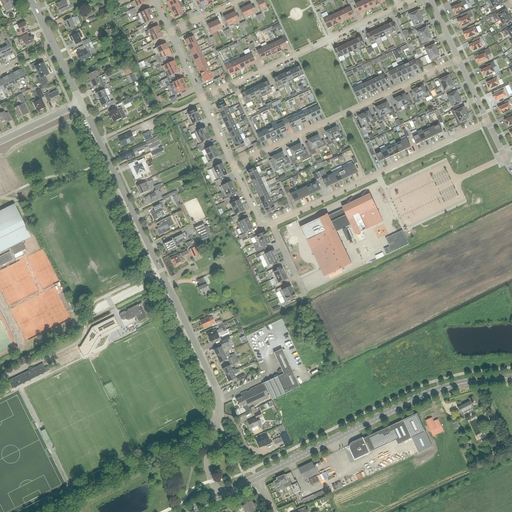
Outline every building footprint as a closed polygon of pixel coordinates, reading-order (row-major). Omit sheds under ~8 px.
[(60,0),(61,2),(55,4),(58,11),(68,7),(66,2),(69,0),(68,0),(60,0)] [(262,0),(260,0),(256,2),(260,10),(266,8),(262,0)] [(366,0),(361,2),(365,11),(370,8),(366,0)] [(366,0),(370,8),(375,6),(372,0),(366,0)] [(451,8),(453,12),(454,12),(455,14),(465,10),(464,6),(467,4),(464,0),(462,0),(458,2),(459,5),(451,8)] [(499,0),(497,0),(490,4),(491,7),(489,8),(492,13),(497,10),(496,8),(503,4),(501,0),(500,1),(499,0)] [(5,5),(3,6),(5,12),(5,13),(6,15),(9,14),(15,12),(13,9),(17,7),(14,1),(5,5)] [(365,11),(361,2),(356,5),(360,13),(365,11)] [(178,4),(169,7),(172,13),(180,9),(178,4)] [(245,7),(249,16),(255,13),(251,5),(245,7)] [(244,18),(249,16),(245,7),(240,10),(244,18)] [(345,10),(349,18),(354,16),(350,8),(345,10)] [(142,19),(151,14),(149,9),(140,13),(142,19)] [(180,9),(172,13),(174,18),(183,14),(180,9)] [(339,13),(343,21),(349,18),(345,10),(339,13)] [(412,21),(421,16),(418,11),(415,13),(414,10),(408,13),(412,21)] [(499,21),(500,20),(509,15),(506,10),(499,14),(498,11),(492,14),(495,19),(497,18),(499,21)] [(457,21),(459,25),(460,24),(461,27),(471,22),(470,18),(473,17),(470,11),(462,14),(464,18),(457,21)] [(229,15),(233,23),(238,21),(234,12),(229,15)] [(334,15),(338,23),(343,21),(339,13),(334,15)] [(151,14),(142,19),(145,24),(154,20),(151,14)] [(228,26),(233,23),(229,15),(224,18),(228,26)] [(329,17),(333,26),(338,23),(334,15),(329,17)] [(511,20),(511,19),(509,15),(500,20),(502,23),(499,25),(502,30),(507,27),(505,24),(511,20)] [(65,24),(68,30),(74,27),(77,25),(74,18),(72,19),(71,16),(63,20),(65,24)] [(333,26),(329,17),(329,16),(323,18),(328,28),(333,26)] [(412,21),(416,29),(421,26),(420,23),(423,22),(421,16),(412,21)] [(213,23),(217,31),(222,29),(218,20),(213,23)] [(17,24),(13,26),(15,30),(16,30),(19,36),(26,33),(25,33),(24,31),(27,29),(25,23),(17,26),(17,24)] [(211,34),(217,31),(213,23),(207,25),(211,34)] [(392,36),(397,33),(392,23),(387,25),(392,36)] [(392,36),(387,25),(382,28),(386,36),(391,34),(392,36)] [(471,30),(463,34),(465,37),(466,37),(467,39),(473,36),(474,37),(477,35),(477,34),(479,33),(475,25),(469,27),(471,30)] [(149,36),(150,36),(160,31),(157,26),(148,31),(146,32),(145,34),(146,35),(146,36),(147,36),(148,37),(149,36)] [(420,38),(429,34),(426,28),(423,30),(422,27),(416,30),(420,38)] [(380,39),(386,36),(382,28),(377,30),(380,39)] [(511,37),(511,36),(511,28),(509,30),(507,28),(502,32),(505,37),(508,35),(510,38),(511,37)] [(81,42),(80,38),(82,37),(79,30),(68,35),(71,41),(73,41),(75,45),(81,42)] [(376,41),(380,39),(377,30),(371,33),(376,43),(377,43),(376,41)] [(162,37),(160,31),(150,36),(149,36),(151,42),(162,37)] [(371,33),(366,35),(371,46),(376,43),(371,33)] [(26,47),(34,43),(31,37),(28,38),(26,34),(18,38),(20,43),(23,41),(26,47)] [(420,38),(417,39),(421,47),(429,43),(428,40),(431,39),(429,34),(420,38)] [(187,46),(196,42),(193,36),(185,40),(187,46)] [(469,46),(471,50),(472,49),(473,51),(483,47),(481,43),(484,42),(482,37),(476,39),(477,42),(469,46)] [(360,51),(366,48),(361,38),(355,40),(360,51)] [(277,42),(281,50),(287,47),(283,39),(277,42)] [(7,46),(4,48),(8,56),(13,53),(7,40),(5,41),(7,46)] [(360,51),(355,40),(350,43),(354,51),(359,49),(360,51)] [(89,50),(91,49),(94,48),(91,42),(83,46),(78,48),(80,51),(76,52),(80,62),(92,56),(89,50)] [(196,42),(187,46),(190,51),(198,47),(196,42)] [(272,44),(276,52),(281,50),(277,42),(272,44)] [(349,53),(354,51),(350,43),(345,45),(349,53)] [(159,53),(168,49),(165,44),(156,48),(159,53)] [(267,47),(271,55),(276,52),(272,44),(267,47)] [(428,55),(437,50),(434,45),(431,47),(430,44),(424,47),(428,55)] [(344,56),(349,53),(345,45),(340,47),(344,56)] [(198,47),(190,51),(192,56),(201,52),(198,47)] [(266,57),(262,49),(262,47),(256,50),(261,60),(266,57)] [(262,49),(266,57),(271,55),(267,47),(262,49)] [(338,58),(344,56),(340,47),(334,50),(338,58)] [(168,49),(159,53),(157,54),(160,60),(170,55),(168,49)] [(483,54),(479,56),(475,58),(477,62),(478,62),(479,64),(489,60),(487,56),(491,54),(489,49),(482,52),(483,54)] [(439,56),(437,50),(428,55),(432,63),(437,60),(436,57),(439,56)] [(201,52),(192,56),(195,61),(203,57),(201,52)] [(245,55),(245,57),(249,65),(255,62),(250,53),(245,55)] [(203,57),(195,61),(197,66),(205,62),(208,61),(207,59),(204,61),(203,57)] [(249,65),(245,57),(240,59),(244,67),(249,65)] [(240,59),(235,61),(239,70),(244,67),(240,59)] [(408,61),(408,62),(413,71),(418,69),(413,59),(408,61)] [(35,69),(37,73),(46,69),(43,63),(38,65),(37,62),(38,62),(38,61),(30,65),(32,70),(35,69)] [(165,72),(167,71),(176,67),(174,61),(163,66),(165,72)] [(235,61),(230,64),(234,72),(239,70),(235,61)] [(205,62),(197,66),(199,72),(208,68),(205,62)] [(408,74),(413,71),(408,62),(403,65),(408,74)] [(487,68),(481,71),(483,75),(483,74),(485,77),(495,72),(493,68),(496,67),(493,62),(486,65),(487,68)] [(234,72),(230,64),(225,66),(229,75),(234,72)] [(129,65),(123,68),(127,76),(133,73),(129,65)] [(408,74),(403,65),(399,67),(403,76),(408,74)] [(303,75),(302,71),(299,66),(294,69),(298,77),(303,75)] [(398,66),(393,68),(398,78),(403,76),(399,67),(398,66)] [(87,75),(90,82),(98,78),(95,72),(97,71),(96,67),(90,70),(91,73),(87,75)] [(176,67),(167,71),(165,72),(167,77),(179,72),(176,67)] [(208,68),(199,72),(202,77),(210,73),(208,68)] [(393,81),(398,78),(393,68),(388,70),(388,71),(390,75),(393,81)] [(16,72),(20,80),(23,78),(25,83),(28,82),(21,69),(16,72)] [(49,75),(46,69),(37,73),(39,77),(36,78),(38,83),(40,83),(41,86),(47,83),(44,77),(49,75)] [(293,80),(298,77),(294,69),(289,71),(293,80)] [(288,82),(293,80),(289,71),(284,74),(288,82)] [(10,75),(17,88),(19,87),(17,82),(20,80),(16,72),(10,75)] [(212,72),(210,73),(202,77),(204,82),(214,77),(212,72)] [(278,76),(283,87),(284,87),(283,85),(288,82),(284,74),(278,76)] [(378,77),(378,78),(382,86),(387,83),(385,78),(383,74),(378,77)] [(498,74),(492,76),(494,80),(487,83),(489,89),(499,85),(498,81),(500,80),(498,74)] [(5,77),(9,85),(12,84),(15,89),(17,88),(10,75),(5,77)] [(451,81),(449,76),(445,78),(444,75),(437,79),(441,87),(443,86),(451,81)] [(278,76),(273,79),(278,89),(283,87),(278,76)] [(0,79),(0,81),(6,93),(8,92),(6,87),(9,85),(5,77),(0,79)] [(101,77),(98,78),(90,82),(93,87),(95,86),(97,90),(105,86),(106,85),(105,81),(103,82),(101,77)] [(373,80),(377,88),(382,86),(378,78),(373,80)] [(175,88),(184,84),(182,79),(173,83),(175,88)] [(373,80),(369,82),(368,82),(372,90),(377,88),(373,80)] [(367,93),(372,90),(368,82),(369,82),(368,81),(363,84),(363,85),(367,93)] [(451,81),(443,86),(446,94),(452,91),(450,88),(454,87),(451,81)] [(270,93),(272,92),(270,88),(267,82),(262,84),(267,95),(270,93)] [(184,84),(175,88),(178,94),(187,89),(184,84)] [(261,95),(266,93),(267,95),(262,84),(257,86),(261,95)] [(363,85),(359,87),(358,87),(362,95),(367,93),(363,85)] [(96,94),(99,100),(107,96),(104,90),(106,89),(105,86),(97,90),(98,93),(96,94)] [(255,97),(261,95),(257,86),(251,89),(255,97)] [(358,87),(359,87),(358,86),(353,88),(357,98),(362,95),(358,87)] [(421,86),(417,88),(422,97),(425,96),(427,101),(432,99),(428,91),(426,92),(423,86),(422,87),(421,86)] [(44,97),(40,88),(39,87),(33,88),(30,89),(32,93),(35,91),(39,99),(44,97)] [(509,95),(505,87),(499,89),(501,92),(493,96),(494,99),(495,99),(496,101),(509,95)] [(419,99),(422,97),(417,88),(413,90),(413,91),(412,91),(415,97),(412,98),(415,104),(420,101),(419,99)] [(246,91),(251,102),(250,100),(255,97),(251,89),(246,91)] [(57,91),(50,94),(48,92),(44,94),(48,103),(51,102),(52,104),(61,100),(57,91)] [(246,91),(241,94),(246,104),(251,102),(246,91)] [(446,94),(450,101),(459,97),(456,92),(453,94),(452,91),(446,94)] [(17,96),(21,105),(13,108),(14,109),(14,108),(18,118),(29,113),(25,104),(26,103),(21,94),(17,96)] [(403,94),(399,96),(404,106),(406,104),(408,107),(413,105),(410,99),(408,101),(405,95),(404,95),(403,94)] [(110,102),(107,96),(99,100),(101,106),(106,104),(107,107),(115,104),(113,100),(110,102)] [(175,96),(170,99),(172,105),(178,102),(175,96)] [(401,107),(404,106),(399,96),(395,98),(395,99),(394,100),(397,106),(394,107),(397,112),(402,110),(401,107)] [(461,103),(459,97),(450,101),(454,109),(459,107),(458,104),(461,103)] [(41,99),(33,103),(37,112),(46,108),(41,99)] [(130,103),(128,101),(128,99),(122,102),(125,108),(131,105),(130,103)] [(511,104),(510,100),(504,102),(506,105),(498,108),(501,114),(511,109),(509,106),(511,104)] [(385,103),(381,105),(386,115),(389,114),(390,116),(392,115),(395,114),(393,108),(390,110),(387,103),(386,104),(385,103)] [(227,109),(225,104),(217,108),(219,113),(227,109)] [(383,116),(386,115),(381,105),(377,107),(377,108),(376,108),(379,115),(376,116),(379,122),(384,119),(383,116)] [(317,117),(322,114),(318,106),(313,108),(317,117)] [(451,111),(455,119),(466,113),(464,108),(460,110),(459,107),(454,109),(451,111)] [(108,112),(110,115),(108,115),(110,119),(111,118),(113,122),(122,118),(121,118),(121,117),(125,115),(126,118),(122,109),(118,111),(117,108),(108,112)] [(232,113),(230,108),(227,109),(219,113),(222,118),(232,113)] [(317,117),(313,108),(308,111),(311,119),(317,117)] [(199,115),(196,109),(185,115),(188,120),(199,115)] [(311,119),(308,111),(303,113),(306,121),(311,119)] [(367,111),(363,113),(367,123),(370,122),(371,124),(377,122),(374,116),(371,118),(369,112),(368,112),(367,111)] [(5,114),(4,112),(0,113),(0,120),(1,122),(4,121),(5,123),(11,120),(8,112),(5,114)] [(232,114),(232,113),(222,118),(224,124),(235,119),(234,118),(232,119),(230,115),(232,114)] [(303,113),(298,116),(301,124),(306,121),(303,113)] [(364,124),(367,123),(363,113),(359,115),(359,116),(358,117),(361,123),(358,124),(360,129),(366,127),(364,124)] [(467,123),(466,120),(469,119),(466,113),(455,119),(459,127),(467,123)] [(201,120),(199,115),(188,120),(190,126),(201,120)] [(298,116),(293,118),(296,126),(301,124),(298,116)] [(296,126),(293,118),(288,120),(286,118),(284,119),(286,124),(289,123),(291,128),(296,126)] [(237,124),(235,119),(224,124),(226,129),(237,124)] [(286,124),(284,119),(281,120),(282,123),(277,125),(281,133),(286,131),(283,126),(286,124)] [(229,134),(237,130),(235,125),(237,124),(226,129),(229,134)] [(434,127),(438,135),(443,132),(439,124),(434,127)] [(277,125),(272,128),(276,136),(281,133),(277,125)] [(428,128),(432,137),(438,135),(434,127),(433,126),(428,128)] [(330,129),(335,140),(338,138),(339,140),(344,138),(342,132),(339,134),(336,127),(335,128),(335,127),(330,129)] [(207,133),(205,128),(194,133),(196,138),(207,133)] [(272,128),(267,130),(271,138),(276,136),(272,128)] [(422,131),(423,132),(427,140),(432,137),(428,128),(422,131)] [(330,129),(326,131),(326,132),(325,132),(328,138),(325,139),(328,145),(333,143),(332,141),(335,140),(330,129)] [(231,139),(240,135),(237,130),(229,134),(231,139)] [(267,130),(262,132),(266,140),(271,138),(267,130)] [(152,138),(149,131),(142,135),(145,141),(152,138)] [(266,140),(262,132),(257,135),(261,143),(266,140)] [(418,134),(422,142),(427,140),(423,132),(418,134)] [(210,138),(207,133),(196,138),(199,144),(210,138)] [(422,142),(418,134),(418,133),(412,136),(416,145),(422,142)] [(130,134),(119,138),(123,146),(124,145),(125,146),(129,145),(128,143),(133,141),(130,134)] [(234,144),(242,141),(240,135),(231,139),(234,144)] [(312,137),(317,148),(318,149),(326,146),(323,140),(321,141),(318,136),(317,136),(317,135),(312,137)] [(148,146),(159,141),(157,137),(146,142),(148,146)] [(317,148),(312,137),(308,139),(308,140),(307,141),(310,147),(307,148),(311,156),(316,153),(314,149),(317,148)] [(234,144),(236,150),(245,146),(250,144),(248,139),(243,141),(242,141),(234,144)] [(402,142),(406,150),(411,147),(407,139),(402,142)] [(396,143),(400,152),(406,150),(402,142),(401,141),(396,143)] [(148,146),(146,142),(118,155),(121,162),(126,159),(127,160),(128,159),(135,157),(133,153),(144,148),(148,146)] [(391,147),(395,155),(400,152),(396,143),(391,146),(391,147)] [(294,146),(299,157),(302,155),(303,157),(308,155),(306,149),(303,151),(300,144),(299,145),(298,144),(294,146)] [(164,147),(151,153),(152,156),(166,150),(168,149),(166,145),(164,146),(164,147)] [(205,156),(216,151),(213,146),(204,150),(207,155),(205,156)] [(294,146),(290,148),(290,149),(289,149),(292,156),(289,157),(293,164),(296,163),(295,161),(297,160),(296,158),(299,157),(294,146)] [(386,149),(390,157),(395,155),(391,147),(386,149)] [(381,152),(385,160),(390,157),(386,149),(381,152)] [(385,160),(381,152),(381,150),(375,153),(379,162),(385,160)] [(205,156),(207,162),(218,156),(216,151),(205,156)] [(280,164),(281,164),(283,162),(285,165),(290,163),(287,157),(284,159),(282,153),(281,153),(280,152),(276,154),(280,164)] [(274,164),(271,165),(275,173),(280,170),(279,168),(282,166),(281,164),(280,164),(276,154),(272,156),(272,157),(271,158),(274,164)] [(148,171),(144,162),(145,162),(143,158),(142,158),(143,159),(137,162),(137,161),(138,164),(130,168),(135,180),(141,177),(140,174),(148,171)] [(224,169),(222,164),(211,169),(213,174),(224,169)] [(348,167),(352,175),(357,173),(353,165),(348,167)] [(343,170),(347,178),(352,175),(348,167),(343,170)] [(247,172),(249,177),(258,173),(255,168),(247,172)] [(227,175),(224,169),(213,174),(216,180),(227,175)] [(338,172),(341,180),(347,178),(343,170),(338,172)] [(341,180),(338,172),(333,174),(336,182),(341,180)] [(249,177),(252,182),(260,178),(258,173),(249,177)] [(327,176),(331,185),(336,182),(333,174),(332,173),(327,176)] [(331,185),(327,176),(321,178),(326,187),(331,185)] [(252,182),(254,188),(262,184),(260,178),(252,182)] [(310,184),(311,185),(314,193),(320,190),(316,181),(310,184)] [(146,182),(136,187),(140,194),(149,190),(146,182)] [(233,187),(230,182),(219,187),(222,193),(233,187)] [(254,188),(257,193),(265,189),(262,184),(254,188)] [(306,187),(310,195),(314,193),(311,185),(306,187)] [(235,193),(233,187),(222,193),(224,198),(235,193)] [(301,189),(304,198),(310,195),(306,187),(301,189)] [(257,193),(259,198),(267,194),(265,189),(257,193)] [(296,192),(299,200),(304,198),(301,189),(296,192)] [(160,198),(159,196),(160,196),(161,195),(159,193),(158,192),(158,193),(157,191),(158,190),(154,192),(154,193),(148,196),(144,198),(147,205),(151,203),(158,200),(161,198),(160,198)] [(299,200),(296,192),(295,191),(290,193),(294,202),(299,200)] [(259,198),(261,203),(270,199),(267,194),(259,198)] [(348,241),(352,239),(352,238),(353,238),(348,228),(347,229),(347,228),(351,226),(355,235),(383,222),(370,194),(364,196),(362,197),(350,203),(348,204),(342,207),(342,208),(343,209),(332,214),(329,216),(328,214),(320,218),(318,218),(310,222),(306,224),(304,225),(300,227),(324,277),(352,264),(337,232),(342,230),(348,241)] [(270,199),(261,203),(264,208),(272,204),(270,199)] [(241,205),(239,200),(230,204),(232,210),(241,205)] [(164,215),(161,208),(164,207),(162,203),(153,208),(155,211),(151,213),(154,220),(164,215)] [(30,237),(14,204),(0,211),(0,252),(10,247),(15,257),(14,255),(25,250),(26,251),(23,245),(25,244),(24,240),(30,237)] [(264,208),(266,214),(275,210),(272,204),(264,208)] [(244,211),(241,205),(232,210),(235,215),(244,211)] [(164,223),(161,225),(157,226),(158,229),(156,230),(156,229),(156,230),(159,236),(171,230),(169,227),(174,225),(170,217),(163,220),(164,223)] [(239,229),(250,223),(247,218),(236,223),(239,229)] [(203,223),(194,228),(198,238),(200,242),(213,237),(208,226),(205,228),(203,223)] [(250,223),(239,229),(241,234),(252,229),(250,223)] [(384,249),(387,255),(409,245),(403,233),(402,231),(385,238),(389,247),(384,249)] [(256,243),(267,237),(265,232),(254,237),(256,243)] [(177,246),(178,245),(185,241),(182,233),(171,238),(172,240),(163,244),(167,252),(176,248),(176,247),(177,246)] [(267,237),(256,243),(259,248),(257,249),(258,252),(264,249),(263,246),(270,243),(267,237)] [(190,250),(188,251),(189,252),(191,252),(193,257),(195,256),(194,255),(198,253),(195,247),(190,250)] [(276,255),(273,250),(266,253),(265,251),(259,253),(260,256),(262,255),(265,261),(276,255)] [(172,262),(174,267),(184,263),(183,262),(185,261),(184,257),(183,258),(183,257),(188,254),(187,251),(180,254),(170,258),(172,262)] [(0,270),(1,270),(0,267),(13,260),(14,260),(10,252),(9,252),(0,257),(0,270)] [(272,267),(271,264),(278,261),(276,255),(265,261),(267,266),(265,267),(267,270),(272,267)] [(271,274),(273,279),(284,274),(282,268),(275,272),(273,269),(268,272),(269,274),(271,274)] [(284,274),(273,279),(276,284),(274,285),(275,288),(281,285),(280,282),(287,279),(284,274)] [(200,293),(209,289),(206,284),(208,283),(206,277),(203,279),(203,278),(197,280),(200,287),(198,288),(200,293)] [(293,292),(290,286),(283,290),(282,287),(276,290),(277,292),(279,292),(282,297),(293,292)] [(284,302),(282,303),(284,306),(289,303),(288,300),(295,297),(293,292),(282,297),(284,302)] [(120,313),(119,315),(121,319),(123,320),(125,319),(128,320),(136,317),(138,322),(148,317),(141,303),(127,310),(126,312),(124,311),(120,313)] [(80,346),(78,348),(83,357),(88,354),(99,336),(119,326),(114,316),(92,328),(80,346)] [(202,326),(214,320),(212,316),(208,318),(200,321),(202,326)] [(292,317),(283,321),(287,328),(295,325),(292,317)] [(214,320),(202,326),(203,329),(211,325),(211,324),(215,323),(214,320)] [(208,337),(209,338),(226,330),(222,323),(217,326),(219,330),(216,331),(215,330),(212,331),(212,332),(207,334),(207,335),(206,335),(208,338),(208,337)] [(226,330),(209,338),(209,339),(208,339),(209,341),(210,341),(210,342),(216,339),(217,340),(219,338),(219,337),(221,336),(222,337),(229,333),(227,329),(226,330)] [(213,350),(216,357),(226,352),(227,352),(230,350),(229,348),(223,351),(221,347),(213,350)] [(253,405),(269,398),(268,395),(269,395),(272,400),(285,393),(299,387),(281,349),(273,353),(281,369),(279,370),(278,373),(279,376),(264,383),(240,394),(242,396),(236,399),(240,408),(242,407),(242,408),(243,409),(244,409),(245,410),(245,411),(249,410),(248,407),(249,406),(251,411),(255,409),(253,405)] [(230,356),(227,352),(226,352),(216,357),(219,363),(227,360),(227,359),(229,362),(236,359),(234,354),(230,356)] [(46,372),(45,368),(43,364),(31,370),(9,381),(8,381),(12,389),(34,378),(32,372),(33,371),(35,374),(37,373),(38,376),(46,372)] [(225,376),(236,371),(235,369),(232,370),(230,366),(222,369),(225,376)] [(236,371),(225,376),(228,382),(236,378),(234,374),(239,372),(238,370),(236,371)] [(457,407),(459,410),(461,414),(462,413),(463,416),(474,411),(473,408),(471,403),(475,401),(473,397),(469,399),(470,401),(457,407)] [(258,429),(257,426),(261,424),(259,418),(262,417),(260,412),(254,415),(255,418),(247,422),(250,429),(252,428),(253,432),(258,429)] [(432,418),(426,421),(425,421),(430,432),(431,432),(433,437),(444,432),(438,419),(433,421),(432,418)] [(403,420),(389,426),(396,440),(398,445),(411,438),(403,420)] [(396,440),(389,426),(363,439),(369,452),(396,440)] [(50,445),(55,443),(48,429),(43,431),(50,445)] [(286,432),(280,435),(285,445),(291,443),(286,432)] [(266,435),(255,440),(259,447),(265,444),(266,445),(270,443),(266,435)] [(350,448),(350,449),(351,450),(351,451),(355,459),(369,452),(363,439),(362,439),(353,443),(353,444),(352,444),(351,445),(351,446),(350,446),(350,447),(350,448)] [(304,480),(305,482),(308,481),(307,479),(318,474),(312,462),(298,469),(304,480)] [(277,479),(278,480),(274,482),(277,487),(278,491),(278,490),(279,491),(280,492),(281,492),(282,491),(283,490),(283,489),(285,487),(284,484),(283,482),(288,479),(295,494),(301,492),(301,491),(301,492),(296,480),(294,481),(291,473),(291,472),(287,474),(277,479)] [(339,485),(341,489),(347,486),(344,480),(336,484),(337,486),(339,485)] [(241,506),(243,511),(252,511),(255,510),(251,501),(246,503),(246,504),(241,506)]
